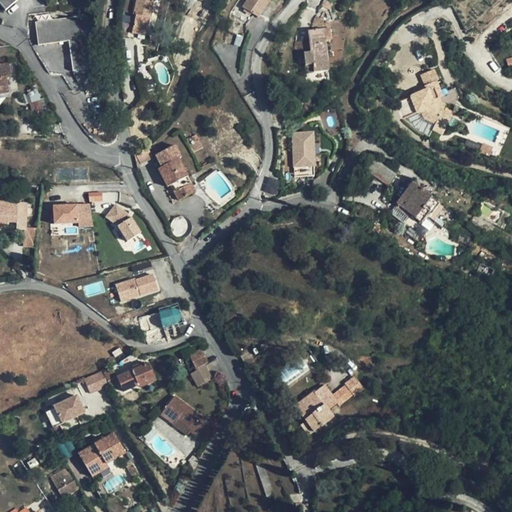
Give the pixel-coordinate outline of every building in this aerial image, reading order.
[(19,0),(0,0),(0,4),(6,11),(19,0)] [(153,1),(150,0),(136,0),(134,13),(136,13),(133,28),(147,31),(152,10),(151,10),(153,1)] [(248,0),(244,7),(238,2),(232,11),(248,23),(254,14),(262,0),(263,0),(267,2),(268,0),(248,0)] [(267,2),(263,0),(262,0),(254,14),(259,18),(268,3),(267,2)] [(331,0),(324,0),(322,7),(330,10),(333,2),(331,1),(331,0)] [(89,16),(88,7),(79,9),(80,18),(36,23),(40,45),(69,41),(73,72),(96,69),(89,16)] [(318,25),(318,23),(312,24),(312,31),(308,32),(309,41),(310,48),(304,48),(304,53),(306,66),(313,65),(314,73),(329,71),(325,42),(330,41),(329,30),(324,30),(323,25),(318,25)] [(147,31),(133,28),(131,34),(146,37),(147,31)] [(310,48),(309,41),(296,42),(297,54),(304,53),(304,48),(310,48)] [(11,75),(10,64),(0,65),(0,92),(9,92),(7,76),(11,75)] [(314,73),(313,65),(306,66),(306,73),(314,73)] [(94,79),(93,72),(75,74),(79,83),(89,82),(88,80),(94,79)] [(9,92),(0,92),(0,98),(14,96),(11,75),(7,76),(9,92)] [(429,90),(411,97),(399,103),(405,117),(418,112),(418,113),(423,111),(425,118),(436,123),(433,131),(442,136),(451,115),(443,112),(436,109),(433,101),(440,99),(443,98),(437,82),(427,85),(429,90)] [(31,103),(38,100),(41,99),(38,92),(24,96),(27,104),(31,103)] [(441,103),(440,99),(433,101),(436,109),(443,112),(446,106),(441,103)] [(43,113),(38,100),(31,103),(35,115),(43,113)] [(387,107),(383,100),(378,103),(376,102),(374,103),(372,104),(370,106),(370,108),(370,110),(371,112),(374,114),(375,115),(377,115),(379,114),(381,112),(382,110),(387,107)] [(204,148),(197,135),(187,140),(194,153),(204,148)] [(315,169),(313,136),(292,137),(294,170),(315,169)] [(224,147),(219,138),(210,143),(216,152),(224,147)] [(181,158),(176,147),(156,156),(162,168),(159,169),(168,188),(172,186),(179,201),(190,195),(183,180),(188,177),(179,159),(181,158)] [(153,158),(149,148),(134,156),(137,167),(153,158)] [(396,175),(372,157),(363,167),(389,186),(396,175)] [(196,192),(188,177),(183,180),(190,195),(196,192)] [(431,198),(413,183),(397,204),(421,224),(429,213),(437,203),(431,198)] [(18,202),(0,201),(0,223),(17,224),(16,230),(25,230),(27,230),(27,228),(28,203),(18,202)] [(107,212),(115,228),(113,230),(121,244),(141,233),(124,203),(107,212)] [(93,222),(90,204),(54,206),(55,224),(93,222)] [(37,228),(27,228),(27,230),(25,230),(24,247),(36,248),(37,228)] [(492,273),(482,269),(478,277),(488,281),(492,273)] [(156,272),(117,284),(122,302),(162,290),(156,272)] [(159,312),(162,323),(163,328),(171,326),(178,323),(179,322),(180,321),(181,318),(181,315),(179,312),(177,309),(173,309),(159,312)] [(240,321),(233,311),(230,314),(236,323),(240,321)] [(146,328),(162,323),(159,312),(150,316),(151,318),(143,320),(146,328)] [(236,323),(230,314),(223,318),(230,327),(236,323)] [(183,336),(179,322),(178,323),(171,326),(175,340),(183,336)] [(208,363),(202,350),(190,356),(196,369),(208,363)] [(155,377),(149,363),(117,377),(119,381),(124,392),(138,386),(138,384),(155,377)] [(206,366),(191,374),(199,389),(214,382),(206,366)] [(117,377),(114,368),(104,373),(110,385),(119,381),(117,377)] [(157,381),(155,377),(138,384),(138,386),(140,389),(157,381)] [(364,389),(355,378),(346,385),(347,386),(353,395),(354,396),(364,389)] [(353,395),(347,386),(333,397),(337,403),(339,406),(353,395)] [(328,390),(325,387),(315,395),(318,398),(328,390)] [(333,397),(328,390),(318,398),(315,395),(314,393),(296,407),(307,421),(314,431),(333,417),(328,410),(337,403),(333,397)] [(46,409),(55,427),(87,412),(78,394),(46,409)] [(208,420),(175,396),(161,415),(174,425),(179,418),(199,433),(208,420)] [(199,433),(179,418),(174,425),(173,426),(188,436),(191,432),(197,436),(199,433)] [(214,425),(208,420),(199,433),(205,437),(214,425)] [(314,431),(307,421),(301,425),(309,435),(314,431)] [(140,432),(152,440),(158,431),(146,423),(140,432)] [(126,452),(114,433),(79,455),(86,467),(92,463),(96,468),(105,462),(107,464),(126,452)] [(55,455),(51,449),(38,458),(42,463),(55,455)] [(36,493),(21,462),(12,467),(28,498),(36,493)] [(92,477),(108,467),(107,464),(105,462),(96,468),(92,463),(86,467),(92,477)] [(136,469),(132,464),(126,468),(130,473),(136,469)] [(140,476),(136,469),(130,473),(134,479),(140,476)] [(79,489),(70,472),(53,481),(63,498),(79,489)]
